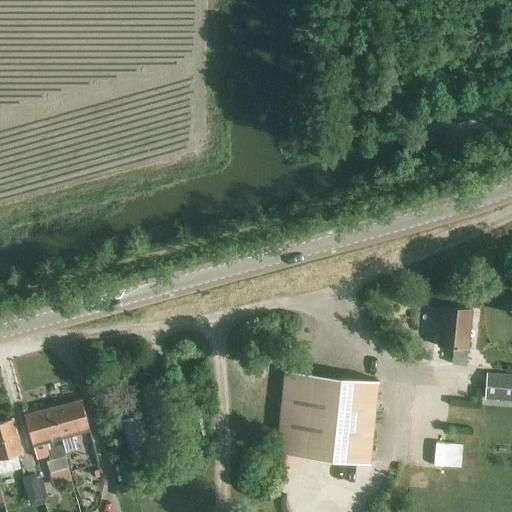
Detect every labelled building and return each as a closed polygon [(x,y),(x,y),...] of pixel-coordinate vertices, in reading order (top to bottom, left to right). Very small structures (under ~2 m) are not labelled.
[(472,309),(442,305),(438,346),(468,349),(472,309)] [(369,462),(378,380),(285,371),(277,453),(369,462)] [(511,375),(487,374),(486,398),(510,400),(511,375)] [(77,450),(72,434),(88,430),(80,399),(50,406),(57,433),(58,436),(61,435),(66,453),(77,450)] [(171,442),(168,433),(159,400),(135,406),(137,411),(121,416),(134,462),(171,442)] [(58,436),(57,433),(50,406),(23,414),(31,445),(33,445),(37,459),(48,456),(50,460),(46,461),(50,472),(54,485),(71,481),(68,467),(62,445),(49,449),(48,443),(51,442),(50,438),(58,436)] [(203,417),(193,420),(197,436),(207,433),(203,417)] [(20,468),(18,459),(21,458),(10,418),(0,420),(0,473),(0,474),(20,468)] [(193,448),(184,418),(171,421),(179,452),(193,448)] [(442,452),(443,433),(434,433),(433,452),(442,452)] [(44,502),(36,474),(24,478),(31,505),(44,502)]
